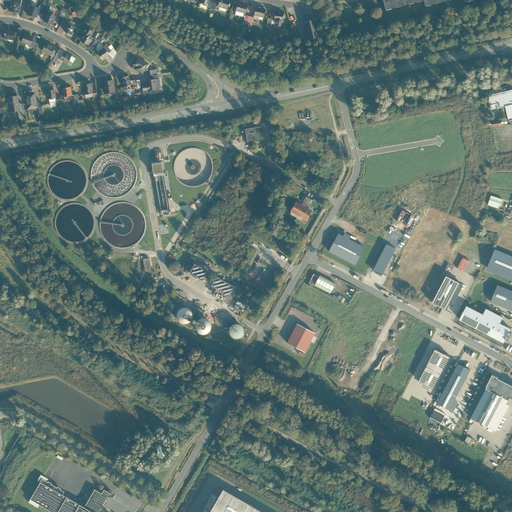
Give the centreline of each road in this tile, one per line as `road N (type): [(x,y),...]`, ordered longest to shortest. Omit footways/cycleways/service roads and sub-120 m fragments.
road 1 (track): [(240,375),(499,511)]
road 2 (residential): [(168,500),(308,258)]
road 3 (residential): [(308,258),(511,362)]
road 4 (secondary): [(0,147),(218,107)]
road 5 (residential): [(0,413),(26,417),(168,500)]
road 6 (secondary): [(511,45),(336,84)]
road 7 (tertiary): [(209,74),(77,0)]
